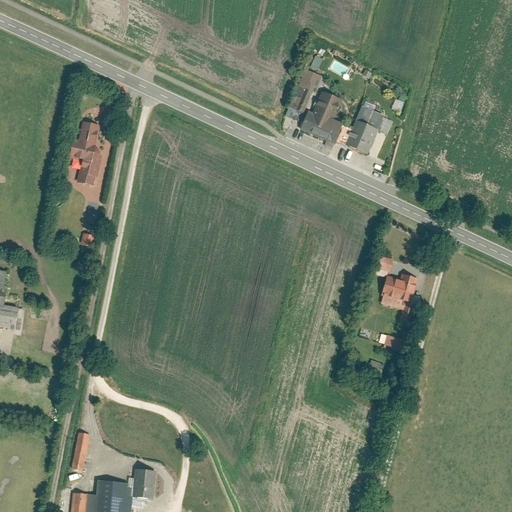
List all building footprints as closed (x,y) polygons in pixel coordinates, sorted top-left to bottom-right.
[(333,120),(341,101),(321,93),(312,114),(308,112),(300,130),(334,145),(343,124),(333,120)] [(402,112),(405,102),(396,100),(394,110),(402,112)] [(384,117),(361,107),(345,145),(367,155),(384,117)] [(94,178),(96,178),(102,157),(99,157),(100,154),(96,149),(93,148),(98,127),(82,123),(78,141),(73,140),(68,160),(78,162),(75,174),(78,175),(76,183),(92,187),(94,178)] [(94,238),(83,235),(80,246),(91,248),(94,238)] [(393,262),(380,259),(375,277),(386,280),(388,274),(389,275),(393,262)] [(400,282),(386,279),(381,299),(383,299),(381,307),(402,313),(399,323),(411,326),(415,312),(417,313),(420,299),(414,297),(418,282),(401,277),(400,282)] [(4,309),(0,307),(0,327),(22,331),(25,312),(4,309)] [(411,336),(404,334),(402,341),(386,337),(383,350),(405,356),(411,336)] [(380,377),(384,367),(368,361),(364,372),(380,377)] [(73,456),(84,458),(88,433),(77,431),(73,456)] [(132,480),(131,495),(153,497),(155,466),(133,465),(132,480)] [(129,511),(131,495),(132,480),(97,478),(96,493),(94,511),(129,511)] [(69,511),(94,511),(96,493),(71,491),(69,511)]
